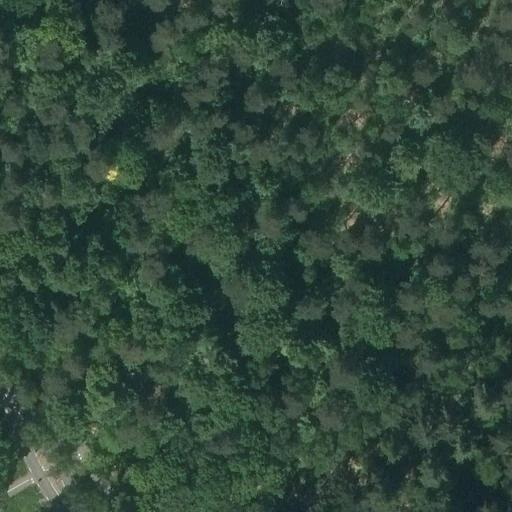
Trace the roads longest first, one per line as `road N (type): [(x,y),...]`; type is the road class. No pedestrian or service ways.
road 1 (track): [(511,340),(208,511)]
road 2 (secondary): [(78,511),(60,462),(5,392)]
road 3 (secondary): [(5,392),(37,475),(61,511)]
